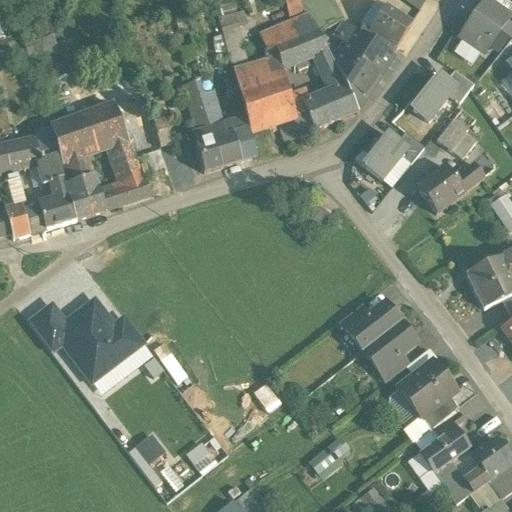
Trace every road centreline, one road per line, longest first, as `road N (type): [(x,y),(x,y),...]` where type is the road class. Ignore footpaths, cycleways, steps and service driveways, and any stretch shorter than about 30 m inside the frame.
road 1 (residential): [(326,161),(80,240),(0,256)]
road 2 (residential): [(326,161),(511,407)]
road 3 (residential): [(458,0),(360,138),(326,161)]
